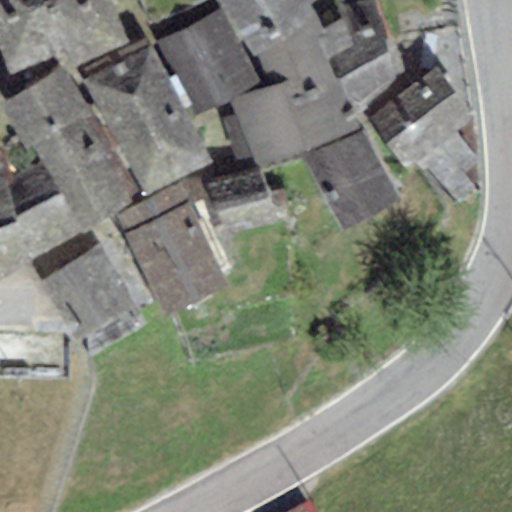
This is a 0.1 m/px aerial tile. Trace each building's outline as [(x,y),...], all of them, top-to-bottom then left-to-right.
[(0,0),(0,49),(9,73),(122,27),(110,0),(0,0)] [(226,0),(256,44),(308,9),(320,0),(226,0)] [(221,6),(160,36),(194,106),(255,76),(221,6)] [(269,80),(231,97),(258,159),(359,118),(349,94),(314,26),(308,9),(256,44),(269,80)] [(344,11),(314,26),(349,94),(407,65),(385,21),(357,35),(344,11)] [(205,146),(149,36),(87,68),(143,178),(205,146)] [(434,61),(371,119),(413,163),(475,106),(434,61)] [(59,65),(6,99),(62,188),(82,219),(135,185),(59,65)] [(363,128),(306,155),(338,222),(395,195),(363,128)] [(268,179),(216,195),(226,229),(279,214),(268,179)] [(191,182),(125,213),(168,302),(233,271),(191,182)] [(82,219),(62,188),(15,211),(0,215),(0,264),(34,250),(82,219)] [(97,244),(42,274),(75,335),(130,306),(97,244)]
